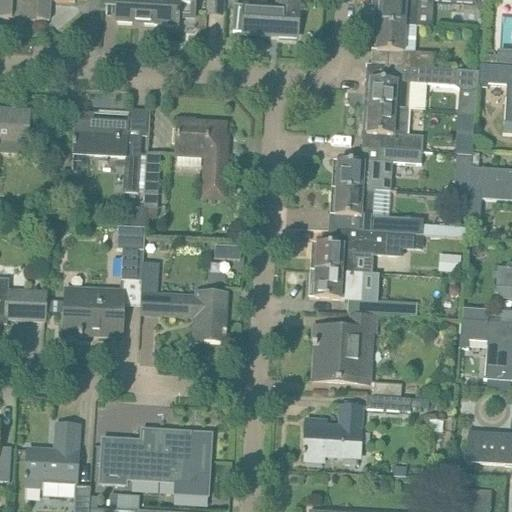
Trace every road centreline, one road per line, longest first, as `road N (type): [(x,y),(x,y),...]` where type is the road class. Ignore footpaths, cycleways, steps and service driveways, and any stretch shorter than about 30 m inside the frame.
road 1 (residential): [(254,389),(272,79)]
road 2 (residential): [(272,79),(0,65)]
road 3 (residential): [(254,389),(0,374)]
road 4 (residential): [(272,79),(328,75),(340,57),(344,0)]
road 5 (residential): [(247,511),(254,389)]
